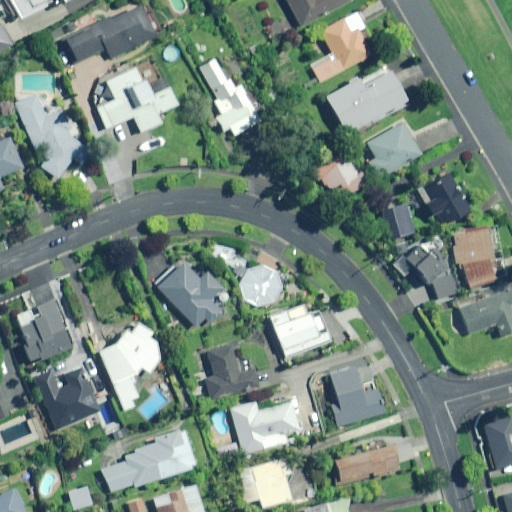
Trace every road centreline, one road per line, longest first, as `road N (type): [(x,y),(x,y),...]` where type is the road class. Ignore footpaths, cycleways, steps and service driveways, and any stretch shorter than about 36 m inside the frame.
road 1 (residential): [(431,406),(351,276),(316,241),(271,215),(220,199),(164,201),(0,267)]
road 2 (residential): [(511,173),(410,0)]
